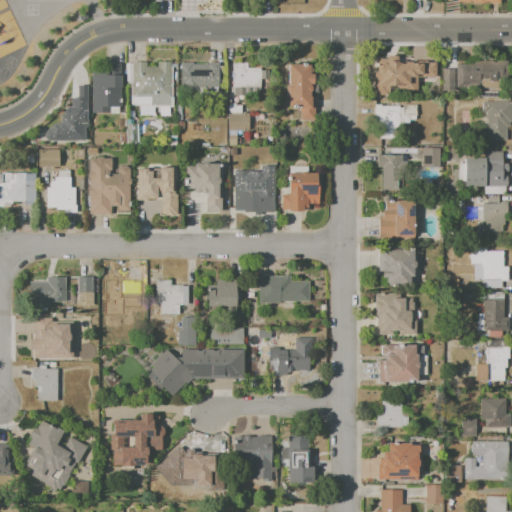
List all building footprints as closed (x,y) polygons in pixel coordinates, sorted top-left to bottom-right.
[(443,87),(428,87),(428,71),(421,71),(412,78),(413,93),(380,93),(380,67),(394,67),(394,64),(402,64),(402,62),(414,62),(414,67),(428,67),(428,65),(443,65),(443,87)] [(510,62),(510,81),(504,81),(504,89),(483,89),(483,84),(482,84),(482,89),(458,89),(458,65),(473,65),(473,62),(510,62)] [(174,63),(174,68),(175,68),(175,108),(154,108),(154,107),(134,107),(134,97),(132,97),(132,85),(129,85),(128,64),(135,64),(135,63),(149,63),(149,68),(161,68),(161,63),(174,63)] [(183,92),(183,64),(195,64),(195,66),(211,66),(211,64),(220,64),(220,89),(201,89),(201,92),(183,92)] [(123,65),(123,108),(113,108),(113,114),(95,114),(95,72),(104,72),(104,70),(108,70),(108,65),(123,65)] [(234,65),(247,65),(247,66),(252,66),(252,70),(262,70),(262,89),(234,89),(234,65)] [(317,98),(317,121),(302,121),(302,108),(299,108),(299,109),(295,109),(295,108),(291,108),(291,93),(289,93),(289,87),(291,86),(291,66),(312,66),(312,68),(314,70),(315,73),(312,75),(315,75),(315,86),(312,86),(314,88),(314,92),(312,93),(312,99),(317,98)] [(457,70),(457,92),(445,92),(445,70),(457,70)] [(87,142),(50,142),(47,139),(47,134),(50,131),(52,131),(52,130),(56,126),(64,125),(64,116),(66,116),(66,114),(66,113),(71,108),(72,108),(74,108),(74,99),(89,99),(90,128),(87,128),(87,142)] [(511,103),(511,123),(511,128),(509,128),(509,142),(489,142),(489,113),(485,113),(485,103),(511,103)] [(401,126),(401,140),(381,140),(381,121),(377,121),(377,106),(383,106),(383,108),(401,108),(401,109),(405,109),(405,106),(419,106),(418,117),(417,121),(412,121),(412,126),(401,126)] [(251,114),(251,132),(239,132),(238,142),(231,142),(231,132),(230,132),(230,114),(245,114),(245,113),(248,113),(248,114),(251,114)] [(139,125),(139,143),(129,144),(129,119),(135,119),(135,125),(139,125)] [(442,169),(425,169),(425,149),(442,150),(442,169)] [(182,167),(161,167),(161,150),(182,150),(182,167)] [(61,151),(61,168),(39,168),(39,151),(61,151)] [(467,159),(480,159),(480,152),(487,152),(487,153),(504,153),(504,165),(510,165),(510,173),(505,173),(505,178),(509,178),(509,187),(467,187),(467,159)] [(384,191),(384,169),(380,169),(379,156),(404,156),(404,163),(409,163),(409,174),(404,174),(404,191),(384,191)] [(113,215),(92,216),(92,202),(92,196),(90,195),(90,191),(92,190),(91,180),(90,179),(90,174),(92,173),(91,160),(98,160),(99,158),(104,158),(106,160),(113,160),(113,172),(111,172),(111,175),(120,175),(120,171),(123,167),(128,167),(132,171),(132,179),(133,181),(133,185),(131,186),(131,212),(120,212),(120,207),(113,207),(113,215)] [(223,212),(208,212),(208,195),(205,195),(203,193),(196,193),(196,190),(188,190),(188,168),(196,168),(196,165),(204,165),(206,164),(209,164),(210,165),(219,165),(225,170),(225,176),(224,176),(223,180),(225,181),(225,185),(224,187),(223,212)] [(276,214),(262,214),(262,216),(257,216),(257,214),(246,214),(246,212),(237,212),(237,172),(252,172),(252,173),(263,173),(263,167),(276,167),(276,214)] [(321,205),(310,205),(310,209),(305,209),(305,212),(303,212),(303,213),(293,213),(293,212),(290,212),(290,211),(284,211),(284,196),(290,196),(290,174),(302,174),(302,173),(309,174),(319,174),(319,183),(321,183),(321,205)] [(38,203),(14,203),(14,205),(12,205),(12,208),(4,208),(4,210),(0,210),(0,175),(38,175),(38,203)] [(78,214),(63,214),(63,211),(58,211),(58,209),(49,209),(49,189),(52,189),(52,184),(53,184),(53,182),(57,182),(57,179),(72,179),(72,189),(77,189),(77,207),(78,207),(78,214)] [(174,188),(174,212),(145,212),(145,188),(174,188)] [(466,214),(452,214),(452,200),(466,200),(466,214)] [(416,239),(381,239),(381,218),(385,218),(385,211),(387,211),(387,202),(416,202),(416,239)] [(484,233),(484,205),(502,205),(502,203),(509,203),(509,215),(506,215),(506,226),(504,226),(504,233),(484,233)] [(412,287),(390,287),(390,279),(385,279),(385,273),(381,273),(381,251),(385,251),(385,252),(404,252),(404,250),(416,250),(416,262),(418,264),(418,268),(416,269),(416,278),(412,278),(412,287)] [(505,252),(505,268),(510,268),(510,282),(503,282),(503,281),(476,281),(476,265),(472,265),(472,250),(487,250),(487,252),(505,252)] [(311,303),(283,303),(283,304),(261,305),(261,278),(286,277),(286,276),(292,276),(292,282),(311,282),(311,303)] [(67,303),(51,303),(51,309),(35,309),(35,302),(32,302),(32,283),(49,283),(49,278),(67,278),(67,303)] [(79,279),(94,278),(95,311),(80,311),(79,279)] [(140,280),(141,308),(135,308),(135,314),(123,315),(123,312),(119,312),(119,308),(112,308),(112,280),(140,280)] [(158,307),(158,281),(173,281),(173,286),(184,287),(190,287),(190,306),(184,306),(184,307),(181,307),(181,316),(176,316),(176,317),(163,317),(163,307),(158,307)] [(238,282),(238,315),(226,315),(226,307),(210,307),(210,287),(220,287),(220,282),(238,282)] [(418,336),(401,336),(401,332),(395,332),(395,336),(381,336),(381,330),(379,330),(379,317),(378,317),(378,311),(377,311),(377,296),(378,296),(378,295),(402,295),(402,299),(414,300),(414,304),(416,304),(415,311),(414,311),(414,321),(418,321),(418,336)] [(506,300),(506,319),(511,319),(511,332),(503,332),(503,338),(490,338),(490,332),(486,332),(486,300),(506,300)] [(182,316),(196,316),(196,344),(179,344),(179,329),(183,329),(182,316)] [(66,353),(33,353),(33,341),(38,341),(38,325),(39,325),(39,317),(57,318),(57,325),(58,325),(58,330),(66,330),(66,353)] [(70,332),(70,317),(83,317),(84,332),(70,332)] [(245,344),(212,344),(212,334),(214,334),(213,328),(245,328),(245,344)] [(273,331),(273,339),(260,339),(260,331),(273,331)] [(313,339),(314,355),(311,355),(311,372),(294,372),(294,374),(289,374),(289,376),(279,377),(279,361),(271,361),(270,348),(281,348),(281,351),(297,351),(297,339),(313,339)] [(506,382),(478,382),(478,366),(488,366),(488,348),(487,348),(487,341),(511,341),(511,360),(509,360),(509,369),(506,369),(506,382)] [(419,383),(381,383),(381,371),(380,371),(380,362),(387,362),(387,358),(386,358),(386,347),(416,347),(426,347),(426,357),(419,357),(419,383)] [(177,359),(183,359),(183,351),(199,351),(199,352),(204,352),(204,351),(215,351),(215,352),(219,352),(219,351),(246,351),(246,380),(194,380),(189,385),(187,384),(174,397),(164,388),(162,390),(149,378),(154,373),(152,372),(156,368),(154,365),(168,351),(177,359)] [(59,403),(40,402),(40,388),(37,388),(37,380),(34,380),(35,369),(42,369),(42,370),(60,370),(59,403)] [(511,429),(487,429),(487,421),(483,421),(483,400),(507,400),(507,416),(511,416),(511,429)] [(403,429),(386,429),(386,431),(379,431),(379,416),(384,416),(384,402),(403,401),(403,412),(409,412),(410,427),(403,427),(403,429)] [(153,446),(150,431),(141,432),(139,419),(148,418),(147,414),(164,411),(164,410),(171,408),(173,419),(170,419),(172,428),(169,428),(172,442),(153,446)] [(477,434),(463,434),(463,417),(477,417),(477,434)] [(89,448),(79,465),(78,464),(71,476),(72,476),(66,487),(64,486),(62,491),(59,489),(57,492),(47,486),(48,485),(33,476),(36,472),(27,466),(36,451),(29,447),(34,439),(31,438),(36,429),(39,430),(44,422),(56,429),(57,428),(66,433),(60,443),(67,447),(72,438),(89,448)] [(273,483),(265,483),(265,480),(255,480),(255,465),(235,465),(235,438),(238,438),(253,438),(259,438),(259,437),(273,437),(273,483)] [(315,484),(290,484),(290,461),(284,461),(284,450),(290,450),(290,437),(311,437),(311,451),(315,451),(315,484)] [(0,476),(11,477),(11,443),(0,442),(0,476)] [(510,443),(510,480),(466,480),(466,460),(477,460),(477,468),(484,468),(484,457),(474,457),(474,443),(510,443)] [(420,481),(417,481),(417,482),(411,482),(411,481),(380,480),(381,466),(382,466),(382,459),(385,459),(385,454),(390,454),(391,445),(413,445),(413,447),(422,447),(422,457),(420,457),(420,481)] [(218,453),(217,460),(216,460),(213,475),(232,478),(229,499),(214,496),(217,481),(212,480),(211,487),(184,482),(189,453),(197,455),(198,450),(218,453)] [(15,468),(15,487),(1,487),(1,468),(15,468)] [(463,484),(446,484),(446,468),(463,468),(463,484)] [(89,496),(89,481),(71,481),(71,496),(89,496)] [(445,505),(428,505),(428,486),(445,486),(445,505)] [(404,491),(404,506),(412,506),(412,511),(378,511),(382,511),(382,492),(404,491)] [(488,511),(488,497),(508,497),(508,511),(488,511)]
